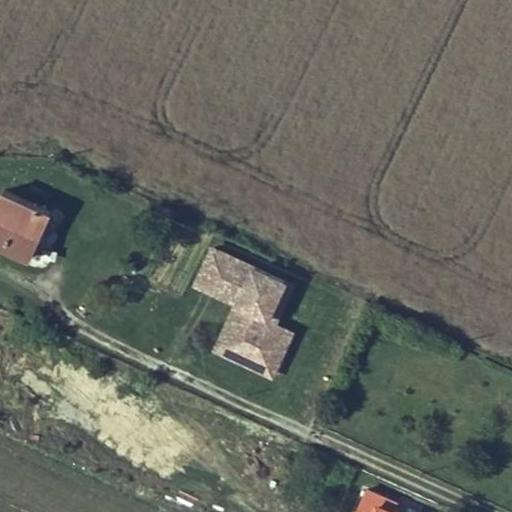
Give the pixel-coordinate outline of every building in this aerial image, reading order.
[(52,212),(5,190),(0,200),(0,242),(31,257),(52,212)] [(266,271),(186,235),(170,271),(211,290),(218,293),(211,307),(204,304),(190,335),(232,355),(243,333),(256,339),(266,319),(248,310),(240,308),(246,295),(253,298),(266,271)] [(211,290),(204,304),(211,307),(218,293),(211,290)] [(246,295),(240,308),(248,310),(253,298),(246,295)] [(243,333),(232,355),(246,361),(256,339),(243,333)] [(443,511),(388,487),(377,511),(443,511)]
